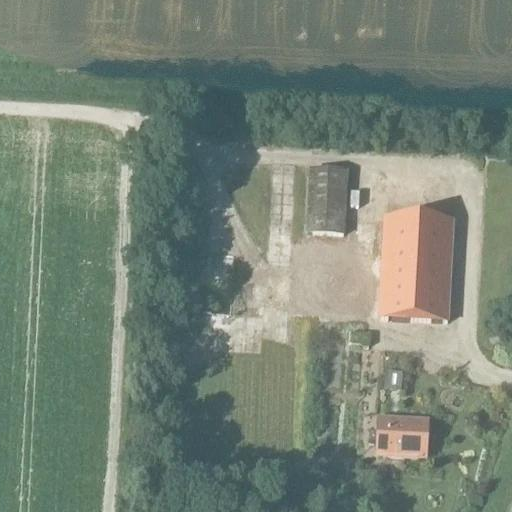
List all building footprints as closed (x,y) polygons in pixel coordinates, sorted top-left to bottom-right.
[(342,238),(346,177),(309,174),(305,236),(342,238)] [(460,191),(430,193),(431,205),(417,206),(417,218),(461,216),(460,191)] [(355,271),(292,268),(290,314),(378,319),(378,323),(446,326),(452,226),(383,223),(381,273),(355,271)] [(193,329),(203,344),(220,333),(210,318),(193,329)] [(368,349),(369,338),(348,337),(347,347),(368,349)] [(297,396),(297,342),(274,342),(273,395),(297,396)] [(267,380),(275,369),(262,360),(254,371),(267,380)] [(424,462),(426,425),(378,422),(376,459),(424,462)]
